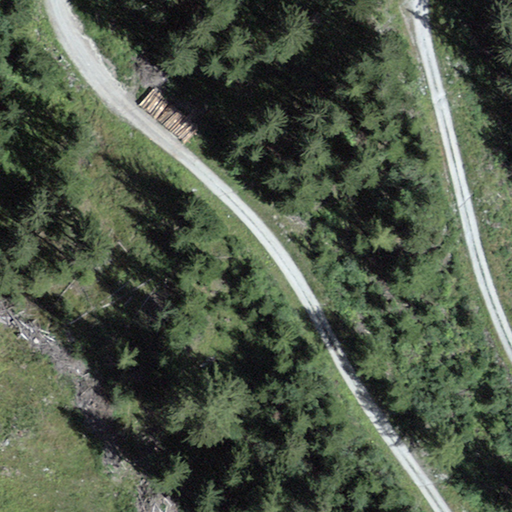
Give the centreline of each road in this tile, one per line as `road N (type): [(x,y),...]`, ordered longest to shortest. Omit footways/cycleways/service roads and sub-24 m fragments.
road 1 (track): [(440,511),(387,439),(288,265),(233,202),(126,115),(69,38),(59,0)]
road 2 (track): [(416,0),(490,309),(511,353)]
